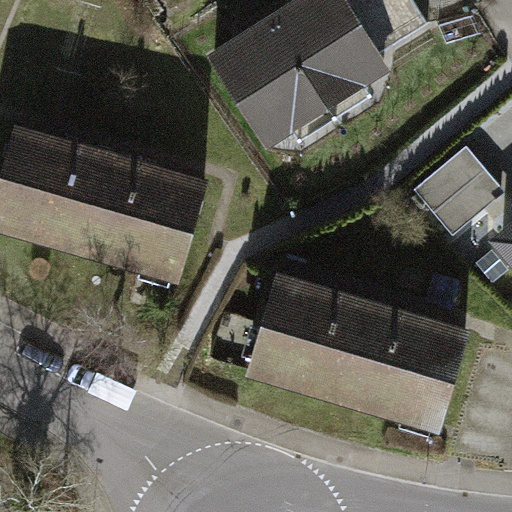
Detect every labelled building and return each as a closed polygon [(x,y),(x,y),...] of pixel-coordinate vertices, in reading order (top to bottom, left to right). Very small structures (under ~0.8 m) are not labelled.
[(281,0),(197,52),(258,151),(388,71),(381,59),(344,0),(281,0)] [(411,0),(344,0),(381,59),(429,29),(411,0)] [(188,181),(1,127),(0,131),(0,236),(159,282),(188,181)] [(469,153),(422,190),(460,237),(506,200),(469,153)] [(511,221),(491,238),(511,263),(511,221)] [(455,325),(260,269),(231,371),(425,426),(455,325)]
